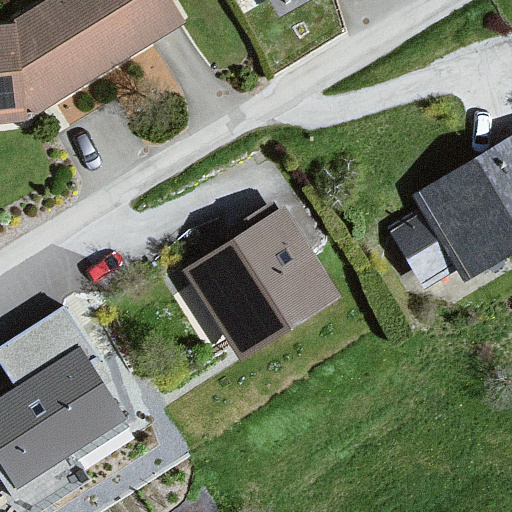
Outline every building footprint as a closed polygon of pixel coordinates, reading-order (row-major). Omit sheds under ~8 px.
[(66,0),(13,32),(0,33),(0,130),(44,126),(196,35),(174,0),(66,0)] [(278,0),(290,20),(324,0),(278,0)] [(511,157),(434,213),(495,298),(511,286),(511,157)] [(291,219),(198,284),(259,371),(352,306),(291,219)] [(124,422),(78,345),(58,312),(0,345),(0,348),(22,385),(0,397),(0,462),(14,487),(124,422)]
